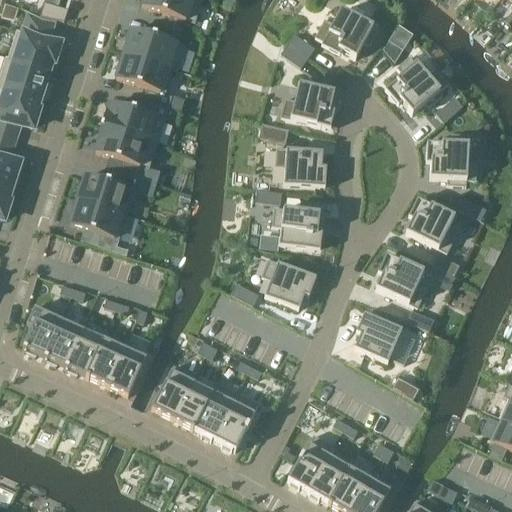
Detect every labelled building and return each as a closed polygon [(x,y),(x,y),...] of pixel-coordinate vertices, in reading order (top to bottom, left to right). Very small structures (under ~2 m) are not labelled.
[(144,1),(141,10),(170,19),(166,31),(179,35),(183,23),(195,27),(203,1),(200,0),(197,0),(198,0),(196,0),(141,0),(142,1),(144,1)] [(43,5),(40,17),(64,25),(67,13),(43,5)] [(324,23),(314,41),(323,46),(320,50),(339,60),(341,56),(355,63),(363,48),(368,50),(377,33),(340,13),(332,28),(324,23)] [(7,60),(7,61),(48,74),(51,64),(54,65),(60,47),(47,43),(52,26),(28,18),(23,35),(16,33),(7,60)] [(123,52),(121,57),(173,73),(172,74),(177,75),(185,49),(176,46),(179,35),(166,31),(163,42),(132,32),(129,41),(127,41),(124,52),(123,52)] [(294,38),(287,48),(307,62),(314,52),(294,38)] [(287,48),(280,58),(300,72),(307,62),(287,48)] [(119,73),(116,82),(147,92),(143,104),(156,108),(160,96),(165,98),(172,74),(173,73),(121,57),(120,62),(117,73),(119,73)] [(5,59),(0,75),(0,90),(1,89),(39,102),(48,74),(7,61),(7,60),(5,59)] [(388,91),(384,95),(398,111),(401,107),(411,119),(424,108),(428,112),(441,100),(442,99),(439,95),(446,89),(434,74),(426,81),(409,60),(396,72),(402,79),(388,91)] [(284,103),(280,121),(325,132),(330,133),(335,113),(330,112),(333,97),(317,93),(318,88),(299,83),(294,105),(284,103)] [(0,140),(15,145),(20,127),(33,131),(39,113),(36,112),(39,102),(1,89),(0,90),(0,91),(0,140)] [(454,101),(435,117),(443,126),(462,110),(454,101)] [(106,114),(101,130),(156,148),(164,123),(153,119),(156,108),(143,104),(140,115),(111,106),(108,115),(106,114)] [(261,128),(258,142),(285,148),(288,133),(261,128)] [(98,147),(95,156),(124,165),(120,177),(133,181),(137,169),(148,173),(156,148),(101,130),(95,147),(98,147)] [(426,146),(425,167),(430,168),(429,183),(446,184),(446,190),(465,191),(465,185),(475,186),(476,166),(467,166),(468,139),(450,138),(450,148),(431,147),(426,146)] [(0,191),(10,194),(19,166),(9,163),(15,145),(0,140),(0,191)] [(276,152),(274,171),(284,172),(283,189),(319,191),(324,192),(326,171),(321,170),(322,155),(276,152)] [(77,198),(75,203),(126,219),(134,194),(130,192),(133,181),(120,177),(116,188),(85,178),(83,187),(81,187),(77,198)] [(0,222),(3,223),(9,205),(7,204),(10,194),(0,191),(0,222)] [(256,194),(255,206),(279,209),(281,197),(256,194)] [(72,219),(70,229),(101,238),(97,250),(110,254),(114,242),(118,244),(119,242),(130,246),(138,223),(126,219),(75,203),(74,208),(71,219),(72,219)] [(412,224),(405,237),(446,258),(455,241),(446,237),(454,221),(421,205),(417,203),(407,222),(412,224)] [(463,203),(457,214),(480,225),(485,213),(463,203)] [(273,212),(271,231),(280,232),(278,249),(314,254),(319,254),(322,233),(317,233),(319,218),(273,212)] [(381,279),(375,293),(417,313),(425,295),(416,291),(423,275),(390,260),(385,258),(377,277),(381,279)] [(437,258),(431,269),(453,280),(459,269),(437,258)] [(267,263),(261,281),(270,285),(264,301),(298,313),(303,299),(308,301),(315,281),(311,279),(267,263)] [(236,287),(230,299),(252,310),(258,299),(236,287)] [(62,289),(59,297),(71,301),(73,293),(62,289)] [(73,293),(71,301),(82,304),(85,296),(73,293)] [(106,303),(103,311),(115,315),(117,307),(106,303)] [(117,307),(115,315),(126,318),(129,310),(117,307)] [(31,331),(21,352),(23,353),(22,354),(24,354),(23,356),(35,361),(36,359),(43,362),(61,323),(34,311),(25,328),(31,331)] [(139,314),(135,325),(143,328),(147,316),(139,314)] [(410,314),(406,326),(428,335),(433,324),(410,314)] [(359,338),(353,352),(387,366),(401,333),(368,319),(363,317),(355,336),(359,338)] [(43,362),(43,363),(45,364),(44,365),(55,371),(56,368),(64,372),(82,333),(61,323),(43,362)] [(64,372),(65,373),(65,375),(76,380),(77,378),(85,381),(103,342),(102,341),(82,333),(64,372)] [(85,381),(84,382),(88,384),(88,383),(106,391),(125,347),(104,337),(102,341),(103,342),(85,381)] [(186,344),(194,348),(198,342),(190,338),(186,344)] [(203,346),(197,357),(204,360),(210,349),(203,346)] [(125,347),(106,391),(127,400),(147,357),(125,347)] [(210,349),(204,360),(211,364),(217,353),(210,349)] [(239,365),(236,372),(247,378),(250,370),(239,365)] [(172,370),(151,413),(172,424),(192,386),(193,386),(195,382),(172,370)] [(250,370),(247,378),(257,383),(261,376),(250,370)] [(397,380),(391,391),(412,403),(419,393),(397,380)] [(192,386),(172,424),(189,432),(189,433),(192,435),(193,434),(212,396),(211,395),(193,386),(192,386)] [(212,396),(193,434),(201,438),(200,440),(210,445),(211,444),(213,444),(237,398),(215,387),(211,395),(212,396)] [(508,403),(499,423),(511,428),(511,389),(508,388),(503,400),(508,403)] [(237,398),(213,444),(221,449),(220,450),(231,456),(232,454),(234,455),(245,435),(246,435),(248,429),(258,408),(237,398)] [(336,423),(332,430),(342,436),(347,429),(336,423)] [(494,447),(489,458),(501,463),(506,453),(511,455),(511,428),(499,423),(489,445),(494,447)] [(347,429),(342,436),(353,442),(357,435),(347,429)] [(298,464),(286,484),(289,486),(288,488),(298,494),(299,492),(307,496),(329,459),(330,460),(335,452),(313,439),(301,459),(300,459),(297,464),(298,464)] [(379,448),(373,458),(380,462),(386,452),(379,448)] [(285,449),(281,456),(293,463),(295,460),(287,456),(290,452),(285,449)] [(386,452),(380,462),(387,466),(393,456),(386,452)] [(329,459),(307,496),(309,497),(308,499),(318,505),(319,503),(327,508),(348,471),(330,460),(329,459)] [(327,508),(326,509),(330,511),(330,510),(334,511),(350,511),(368,482),(367,482),(348,471),(327,508)] [(368,482),(350,511),(378,511),(391,490),(370,477),(367,482),(368,482)] [(442,489),(437,500),(444,504),(449,493),(442,489)] [(449,493),(444,504),(452,507),(457,496),(449,493)]
